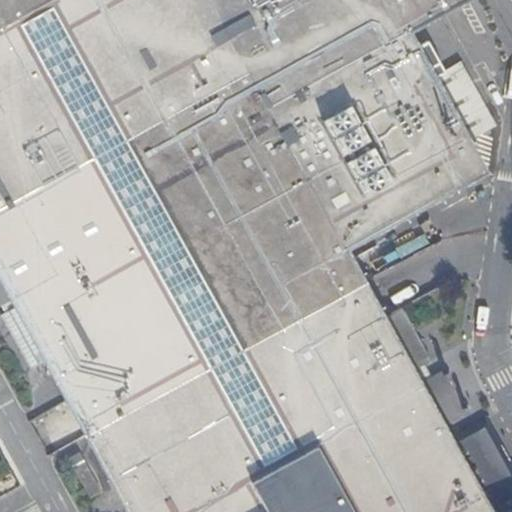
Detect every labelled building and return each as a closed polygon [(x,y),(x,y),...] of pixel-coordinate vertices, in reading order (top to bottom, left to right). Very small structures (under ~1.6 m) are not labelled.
[(0,0),(0,270),(12,293),(6,296),(9,306),(1,310),(30,363),(46,355),(132,511),(492,511),(451,436),(443,422),(421,384),(413,367),(429,358),(420,341),(411,324),(402,307),(384,316),(346,245),(483,169),(464,136),(488,124),(453,59),(429,72),(404,28),(455,0),(0,0)] [(12,293),(0,270),(0,299),(6,296),(12,293)] [(421,384),(443,422),(467,409),(461,398),(446,370),(421,384)] [(451,436),(492,511),(493,511),(506,505),(502,498),(511,492),(511,470),(483,418),(451,436)] [(93,495),(103,489),(87,459),(76,465),(93,495)]
